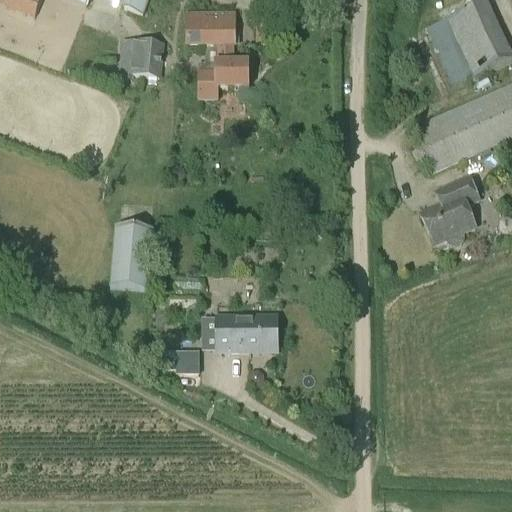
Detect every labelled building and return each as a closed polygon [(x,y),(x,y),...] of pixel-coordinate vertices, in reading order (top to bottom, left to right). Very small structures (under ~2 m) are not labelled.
[(59,0),(86,10),(89,0),(59,0)] [(127,0),(123,12),(141,18),(147,0),(127,0)] [(484,6),(427,33),(454,92),(511,65),(484,6)] [(231,49),(238,49),(238,14),(186,14),(185,49),(204,49),(204,64),(197,64),(197,104),(216,104),(216,92),(247,92),(247,68),(231,68),(231,49)] [(256,46),(272,46),(272,22),(256,22),(256,46)] [(159,84),(162,48),(139,47),(137,83),(159,84)] [(511,86),(412,131),(432,177),(511,141),(511,86)] [(440,211),(419,220),(433,252),(446,247),(449,251),(455,251),(461,249),(465,243),(464,238),(475,233),(465,212),(478,206),(468,183),(434,198),(440,211)] [(114,231),(109,290),(147,294),(152,234),(114,231)] [(175,280),(175,291),(205,292),(205,281),(175,280)] [(275,321),(215,321),(215,358),(276,357),(275,321)] [(197,374),(197,366),(197,357),(166,357),(166,366),(166,374),(176,373),(176,377),(197,377),(197,374)] [(258,375),(252,376),(248,380),(248,387),(253,390),(259,390),(263,385),(262,379),(258,375)]
